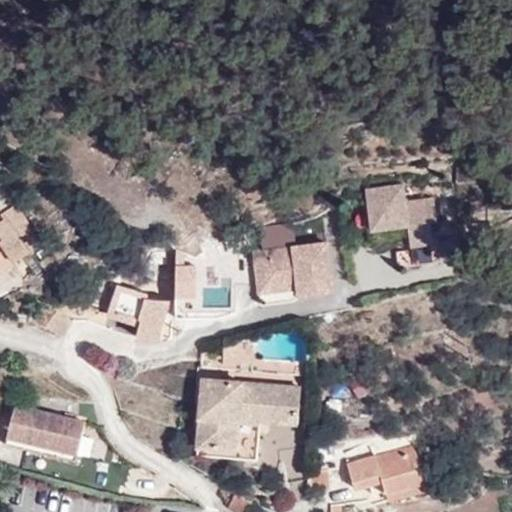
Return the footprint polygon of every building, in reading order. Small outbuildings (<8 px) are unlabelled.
[(399,251),(401,267),(443,261),(441,241),(434,242),(431,222),(439,221),(435,198),(408,201),(406,184),(370,190),(375,229),(410,224),(413,249),(399,251)] [(0,231),(1,233),(5,239),(1,242),(15,262),(43,242),(17,205),(6,213),(0,204),(0,231)] [(335,293),(329,246),(255,254),(260,297),(299,293),(300,297),(335,293)] [(140,323),(143,324),(139,336),(162,340),(172,301),(147,297),(140,323)] [(75,321),(58,310),(46,327),(67,336),(75,321)] [(241,351),(244,345),(245,338),(226,341),(225,360),(234,358),(241,351)] [(261,433),(262,418),(270,418),(299,421),(302,387),(206,379),(200,447),(260,452),(261,433)] [(16,406),(7,445),(78,461),(87,422),(16,406)] [(261,433),(270,434),(270,418),(262,418),(261,433)] [(359,488),(383,478),(390,500),(428,489),(416,444),(378,455),(352,465),(357,482),(359,488)] [(259,460),(260,452),(200,447),(199,454),(259,460)] [(426,477),(433,496),(457,486),(449,468),(426,477)] [(335,487),(333,473),(333,470),(312,473),(312,491),(320,489),(335,487)] [(256,511),(259,506),(236,495),(229,508),(238,511),(256,511)]
